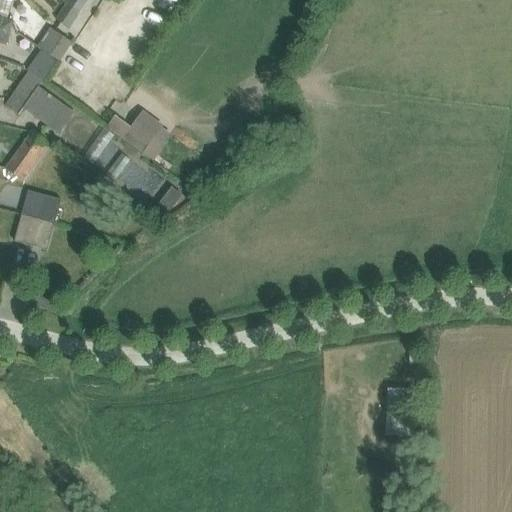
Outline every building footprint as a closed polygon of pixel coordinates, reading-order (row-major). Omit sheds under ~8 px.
[(0,45),(8,48),(15,22),(0,17),(0,45)] [(70,40),(50,24),(3,83),(53,122),(64,108),(35,85),(70,40)] [(105,114),(88,139),(100,148),(118,123),(105,114)] [(75,162),(40,137),(12,176),(46,201),(75,162)] [(111,155),(140,177),(154,159),(126,137),(111,155)] [(173,170),(157,193),(172,204),(188,181),(173,170)] [(31,209),(27,239),(48,242),(53,212),(31,209)] [(401,434),(402,385),(377,384),(375,433),(401,434)]
